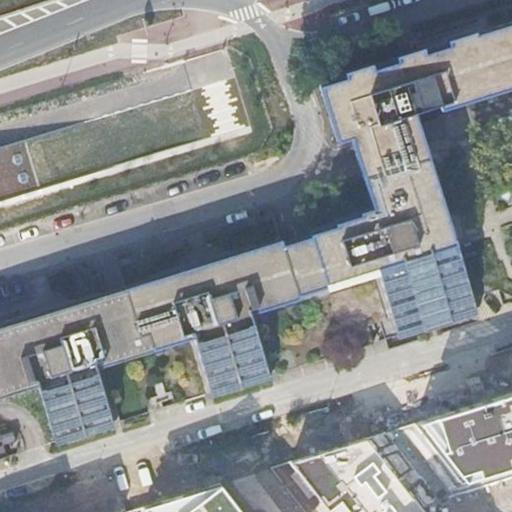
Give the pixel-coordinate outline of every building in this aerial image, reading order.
[(511,19),(318,80),(337,140),(350,136),(356,156),(362,174),(368,196),(435,175),(428,153),(422,136),(416,116),(414,109),(438,102),(440,108),(454,104),(511,85),(511,19)] [(202,82),(58,119),(75,184),(178,158),(175,148),(216,137),(202,82)] [(26,142),(0,149),(0,198),(39,187),(26,142)] [(0,396),(36,385),(54,442),(55,445),(114,427),(113,424),(95,367),(192,336),(211,396),(270,377),(250,312),(299,296),(298,293),(325,285),(326,288),(378,271),(397,335),(398,338),(478,313),(477,310),(473,297),(460,255),(452,231),(441,197),(435,175),(368,196),(371,205),(333,218),(333,221),(308,229),(309,234),(282,242),(281,237),(254,246),(253,242),(223,252),(200,259),(177,266),(147,276),(148,279),(97,295),(97,292),(67,301),(44,308),(21,316),(0,321),(0,396)] [(511,392),(414,423),(459,482),(511,465),(511,392)] [(330,511),(423,511),(366,438),(291,461),(330,511)] [(241,511),(219,484),(143,507),(147,511),(241,511)]
